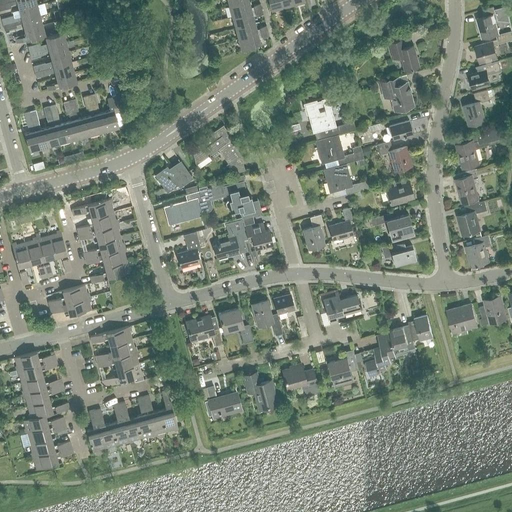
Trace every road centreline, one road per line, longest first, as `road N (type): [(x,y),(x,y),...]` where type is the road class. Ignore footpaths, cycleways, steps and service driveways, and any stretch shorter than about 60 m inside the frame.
road 1 (residential): [(446,283),(432,173),(454,0)]
road 2 (tertiary): [(129,159),(358,0)]
road 3 (residential): [(170,304),(129,159)]
road 4 (residential): [(446,283),(297,274)]
road 5 (residential): [(170,304),(297,274)]
road 6 (residential): [(18,294),(80,277),(63,216)]
road 7 (residential): [(201,373),(317,342)]
